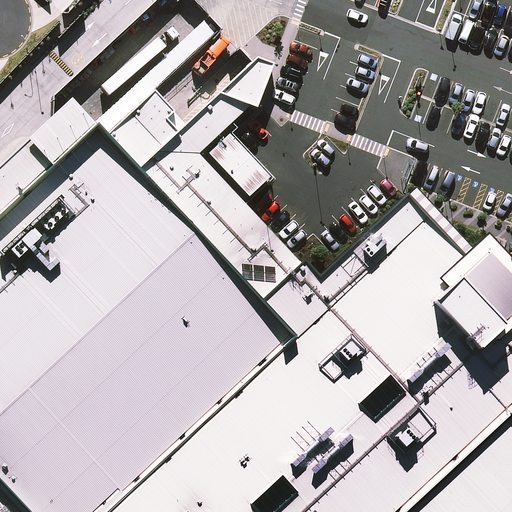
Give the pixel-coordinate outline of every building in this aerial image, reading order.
[(111,0),(94,18),(125,46),(161,7),(153,1),(153,0),(222,0),(233,10),(241,0),(111,0)] [(439,17),(411,0),(364,0),(356,14),(419,53),(408,70),(430,84),(450,51),(427,37),(439,17)] [(366,34),(335,6),(315,28),(326,39),(317,49),(336,67),(366,34)] [(511,16),(482,47),(501,66),(506,61),(511,74),(511,16)] [(511,511),(511,266),(506,261),(489,242),(476,253),(464,264),(464,251),(405,190),(348,245),(321,271),(196,147),(246,105),(249,103),(256,104),(272,62),(256,54),(250,59),(185,119),(174,108),(166,99),(154,87),(214,31),(202,19),(94,118),(82,104),(70,93),(52,110),(0,161),(0,511),(511,511)] [(343,63),(325,97),(337,104),(328,121),(345,129),(371,78),(343,63)] [(316,154),(305,82),(263,89),(274,160),(316,154)] [(443,114),(420,106),(411,136),(433,143),(443,114)] [(511,227),(511,200),(465,166),(441,200),(500,243),(511,227)]
